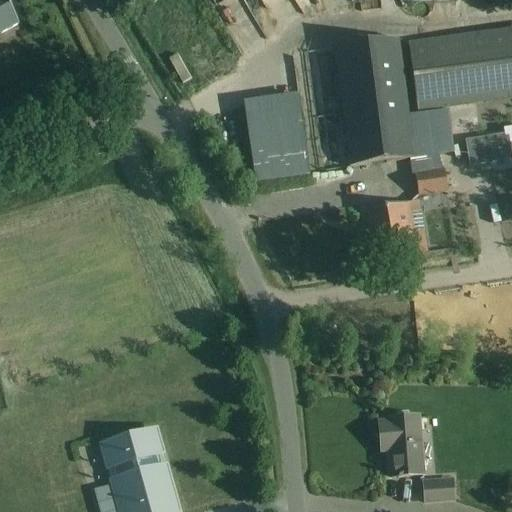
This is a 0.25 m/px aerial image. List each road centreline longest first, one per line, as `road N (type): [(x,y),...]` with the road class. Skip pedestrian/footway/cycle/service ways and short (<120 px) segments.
road 1 (unclassified): [(293,511),(283,391),(259,304),(227,217),(154,108)]
road 2 (track): [(259,304),(511,271)]
road 3 (unclassified): [(0,154),(154,108)]
road 4 (unclassified): [(154,108),(89,0)]
